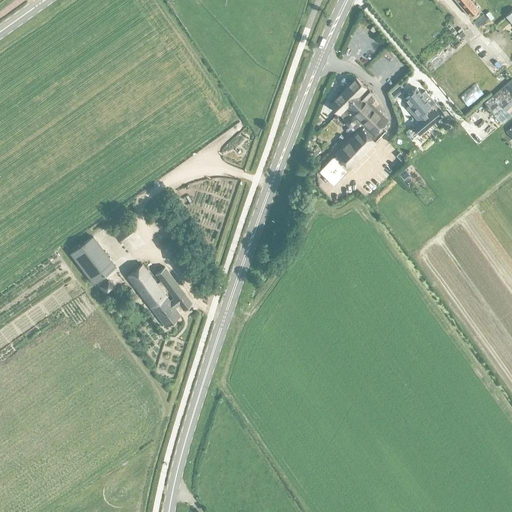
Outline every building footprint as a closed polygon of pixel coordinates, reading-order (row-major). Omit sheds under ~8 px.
[(479,8),(471,0),(457,0),(471,15),(479,8)] [(323,172),(338,184),(350,170),(340,162),(343,158),(353,167),(377,140),(376,139),(387,127),(383,124),(388,118),(365,98),(371,91),(355,76),(330,105),(345,118),(344,121),(349,125),(354,125),(354,124),(355,126),(356,131),(357,132),(338,154),(339,154),(336,158),(335,157),(323,172)] [(511,81),(511,82),(487,103),(502,121),(511,112),(511,81)] [(401,83),(393,90),(397,95),(405,88),(401,83)] [(441,115),(427,99),(417,87),(405,97),(410,103),(407,106),(419,120),(413,125),(420,134),(441,115)] [(480,154),(455,176),(471,195),(496,173),(480,154)] [(390,176),(376,161),(371,165),(385,180),(390,176)] [(119,239),(134,229),(128,221),(114,232),(119,239)] [(93,236),(71,252),(94,282),(116,266),(93,236)] [(192,303),(165,266),(155,273),(173,296),(170,298),(143,263),(128,275),(166,326),(181,314),(175,307),(179,304),(184,310),(192,303)]
